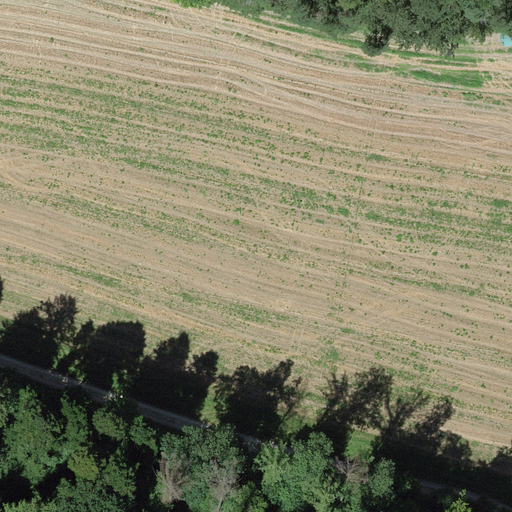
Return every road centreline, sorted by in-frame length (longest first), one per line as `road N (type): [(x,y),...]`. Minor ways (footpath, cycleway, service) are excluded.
road 1 (track): [(0,370),(272,457),(503,511)]
road 2 (track): [(357,0),(511,16)]
